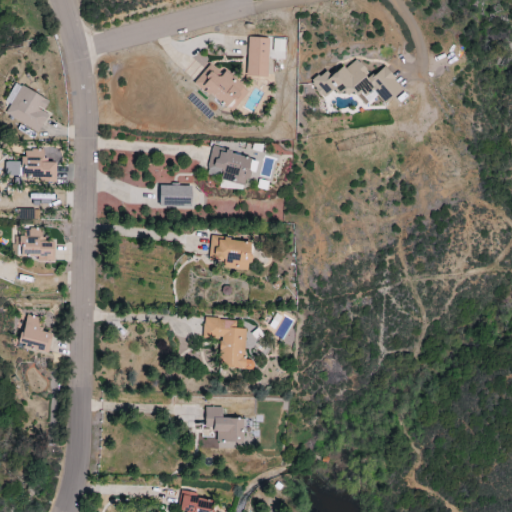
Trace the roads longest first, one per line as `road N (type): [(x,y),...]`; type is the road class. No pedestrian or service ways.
road 1 (residential): [(62,0),(78,58),(83,143),(76,445),(61,511)]
road 2 (residential): [(78,58),(284,3)]
